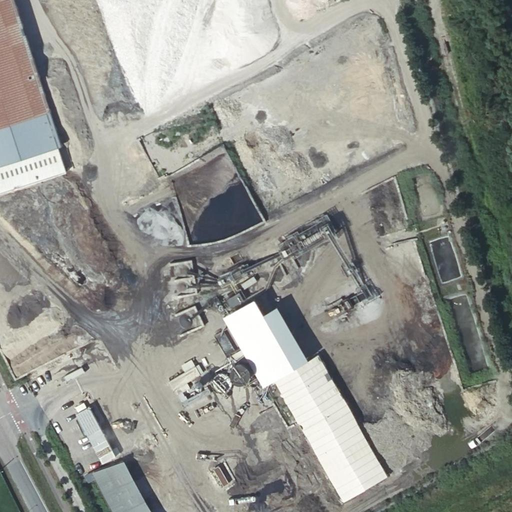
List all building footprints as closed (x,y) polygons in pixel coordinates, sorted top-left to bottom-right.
[(0,0),(0,165),(59,147),(13,0),(0,0)] [(0,192),(67,172),(59,147),(0,165),(0,192)] [(253,299),(223,316),(263,385),(273,379),(344,499),(387,473),(317,355),(307,360),(275,306),(261,314),(253,299)] [(175,354),(190,379),(198,374),(183,350),(175,354)] [(105,443),(86,407),(78,412),(97,447),(100,451),(79,462),(84,471),(118,453),(113,444),(107,448),(105,443)] [(134,480),(125,463),(94,473),(105,496),(134,480)] [(226,493),(232,490),(217,464),(209,469),(224,494),(226,493)] [(126,511),(146,502),(134,480),(105,496),(113,511),(126,511)] [(151,511),(146,502),(126,511),(151,511)]
